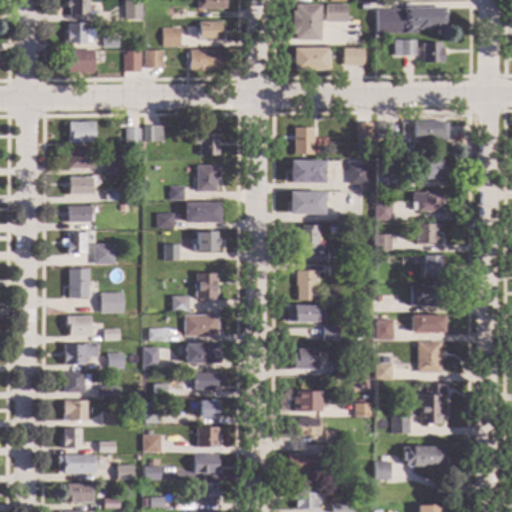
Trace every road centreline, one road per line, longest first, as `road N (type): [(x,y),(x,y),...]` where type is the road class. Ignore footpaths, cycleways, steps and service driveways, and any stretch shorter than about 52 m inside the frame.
road 1 (residential): [(511,96),(0,103)]
road 2 (residential): [(25,0),(22,511)]
road 3 (residential): [(255,0),(253,511)]
road 4 (residential): [(485,98),(484,511)]
